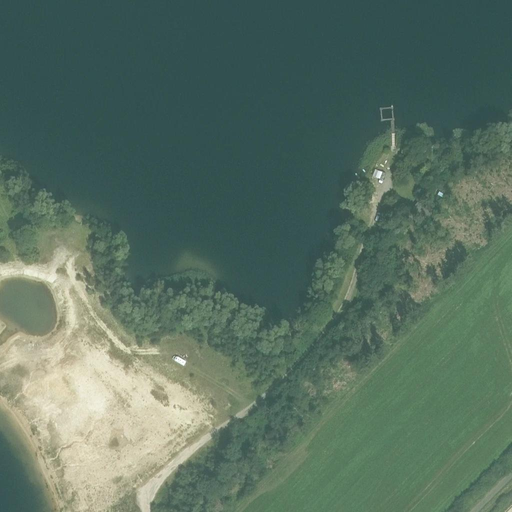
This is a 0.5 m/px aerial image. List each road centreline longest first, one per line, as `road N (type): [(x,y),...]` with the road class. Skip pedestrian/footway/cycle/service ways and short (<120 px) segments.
road 1 (track): [(151,511),(144,488),(180,453),(194,421),(169,378),(60,287),(0,278)]
road 2 (track): [(180,453),(280,383),(330,323),(384,184)]
road 3 (track): [(0,444),(4,455),(41,459),(117,448)]
